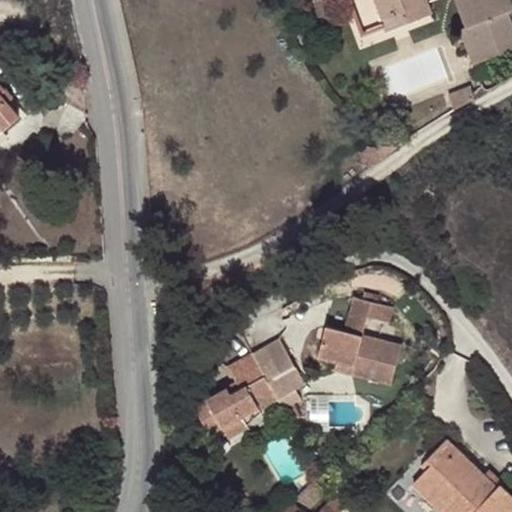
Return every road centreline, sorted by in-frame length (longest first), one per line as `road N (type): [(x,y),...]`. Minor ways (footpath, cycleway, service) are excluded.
road 1 (residential): [(91,0),(107,70),(140,438),(131,511)]
road 2 (unknown): [(126,263),(0,268)]
